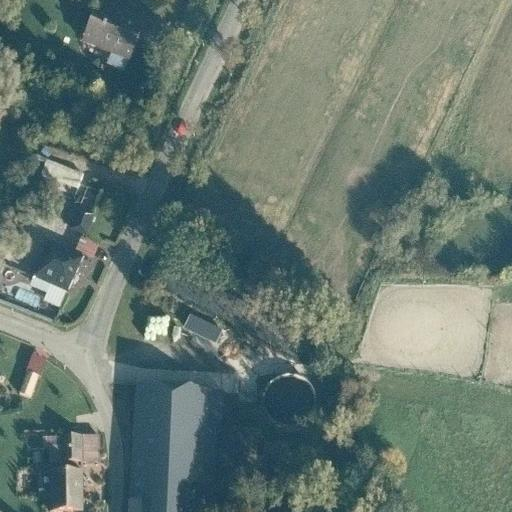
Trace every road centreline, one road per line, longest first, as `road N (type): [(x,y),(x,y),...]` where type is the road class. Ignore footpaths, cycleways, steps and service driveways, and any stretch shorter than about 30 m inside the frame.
road 1 (residential): [(248,0),(85,354)]
road 2 (residential): [(85,354),(114,439),(115,511)]
